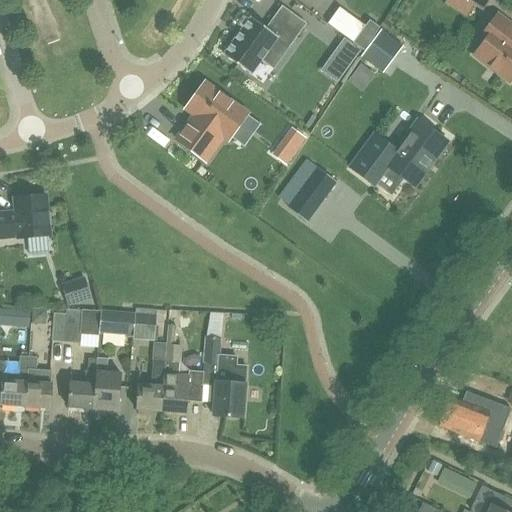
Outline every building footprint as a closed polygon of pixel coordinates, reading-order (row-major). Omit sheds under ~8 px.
[(251,18),(224,55),(250,74),(276,38),(289,47),(306,24),(282,6),(272,19),(274,20),(267,30),(251,18)] [(354,44),(365,29),(340,10),(329,25),(354,44)] [(511,25),(498,14),(481,36),(485,40),(475,54),(511,82),(511,80),(511,42),(507,39),(511,32),(511,25)] [(381,33),(367,53),(388,69),(403,49),(381,33)] [(362,50),(345,39),(333,56),(349,68),(362,50)] [(246,113),(204,83),(185,109),(193,114),(175,139),(204,161),(222,136),(227,139),(246,113)] [(396,151),(375,135),(351,167),(373,184),(387,165),(415,186),(448,141),(419,120),(396,151)] [(305,138),(296,131),(289,140),(298,148),(305,138)] [(340,188),(320,173),(290,210),(309,225),(340,188)] [(0,213),(0,238),(18,236),(19,239),(50,236),(44,195),(15,197),(16,212),(0,213)] [(85,279),(72,283),(79,303),(91,299),(85,279)] [(28,327),(29,311),(15,309),(13,326),(28,327)] [(67,310),(65,341),(81,343),(83,310),(67,310)] [(99,335),(134,338),(136,313),(101,310),(99,335)] [(65,341),(66,313),(55,312),(53,340),(65,341)] [(157,315),(136,313),(134,338),(155,340),(157,315)] [(169,317),(167,344),(166,360),(165,360),(161,411),(186,413),(187,400),(201,401),(203,372),(189,371),(188,375),(180,374),(182,345),(175,345),(177,318),(169,317)] [(246,383),(247,366),(236,365),(237,356),(220,355),(222,338),(204,336),(202,365),(218,366),(215,415),(244,417),(246,383)] [(21,366),(7,365),(7,361),(0,360),(0,385),(3,385),(1,405),(26,406),(30,356),(22,356),(21,366)] [(30,356),(26,406),(51,408),(53,383),(52,383),(53,370),(38,369),(39,357),(30,356)] [(94,409),(97,358),(89,357),(87,382),(70,381),(68,407),(94,409)] [(97,358),(94,409),(119,411),(121,385),(119,385),(120,372),(105,371),(106,359),(97,358)] [(154,359),(151,384),(139,383),(137,409),(161,411),(165,360),(154,359)] [(489,446),(495,429),(476,423),(481,411),(451,398),(440,427),(489,446)] [(429,472),(437,476),(442,465),(434,461),(429,472)] [(465,479),(459,491),(470,497),(476,484),(465,479)] [(505,511),(498,509),(504,496),(482,485),(470,510),(475,511),(505,511)] [(423,503),(419,511),(420,511),(428,511),(431,507),(423,503)]
